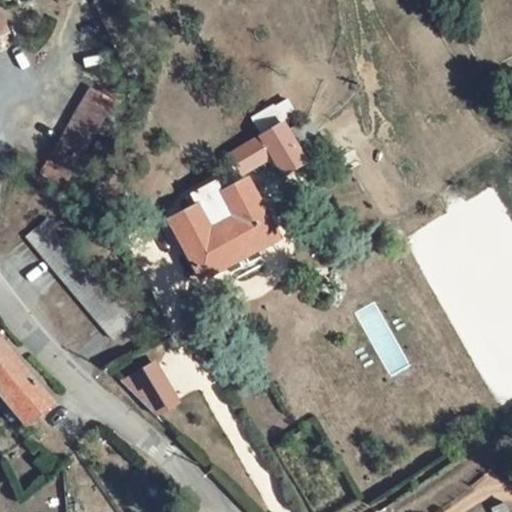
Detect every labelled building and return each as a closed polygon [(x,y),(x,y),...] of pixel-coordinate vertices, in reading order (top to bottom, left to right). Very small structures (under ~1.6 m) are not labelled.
[(0,38),(8,35),(0,18),(0,38)] [(105,87),(63,159),(89,174),(131,102),(105,87)] [(302,166),(280,127),(229,158),(238,174),(269,158),(279,177),(302,166)] [(215,181),(190,194),(197,207),(168,221),(196,277),(277,238),(247,182),(222,196),(215,181)] [(141,326),(57,221),(36,238),(119,343),(141,326)] [(0,389),(32,428),(62,403),(0,333),(0,389)] [(153,358),(124,376),(152,419),(181,400),(153,358)] [(510,511),(506,502),(492,510),(493,511),(510,511)]
